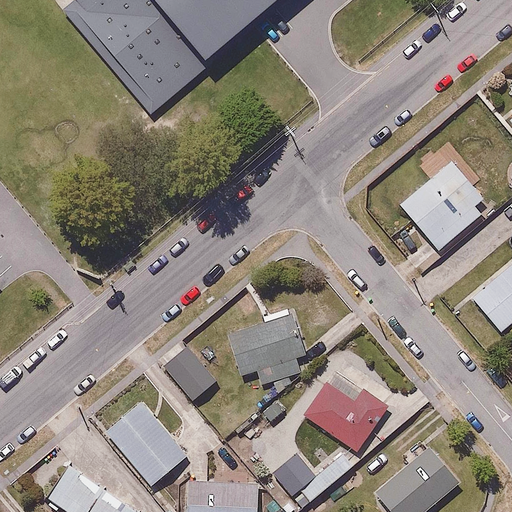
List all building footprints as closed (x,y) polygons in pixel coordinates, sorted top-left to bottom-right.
[(73,0),(64,8),(152,117),(287,0),(73,0)] [(488,193),(455,154),(401,201),(443,251),(486,214),(477,203),(488,193)] [(511,317),(511,262),(472,297),(500,328),(511,317)] [(227,330),(239,371),(256,366),(259,377),(298,366),(296,359),(305,356),(288,303),(259,312),(261,320),(227,330)] [(221,378),(188,341),(162,363),(195,401),(221,378)] [(358,383),(333,365),(301,411),(361,452),(400,396),(366,372),(358,383)] [(188,451),(141,392),(101,423),(149,483),(188,451)] [(286,408),(277,397),(261,411),(270,421),(286,408)] [(421,511),(459,477),(429,444),(374,495),(389,511),(421,511)] [(64,462),(45,491),(76,511),(135,511),(137,510),(64,462)] [(181,472),(178,511),(256,511),(259,477),(181,472)]
